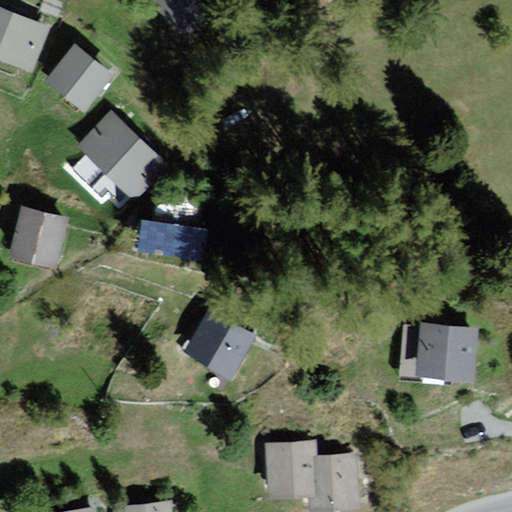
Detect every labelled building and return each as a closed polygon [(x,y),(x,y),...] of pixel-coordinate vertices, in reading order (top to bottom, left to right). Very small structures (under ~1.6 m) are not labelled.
[(222,0),(158,0),(202,30),(222,0)] [(63,26),(0,2),(0,53),(46,70),(63,26)] [(132,72),(84,40),(57,79),(105,111),(132,72)] [(74,147),(139,208),(175,171),(109,110),(74,147)] [(187,199),(167,213),(163,257),(209,261),(215,202),(187,199)] [(83,215),(35,205),(25,256),(72,266),(83,215)] [(254,338),(200,310),(176,356),(230,384),(254,338)] [(506,332),(448,331),(447,382),(505,383),(506,332)] [(332,437),(277,442),(284,507),(334,502),(334,511),(354,511),(380,509),(375,456),(335,460),(332,437)] [(189,511),(187,498),(133,506),(133,511),(189,511)]
